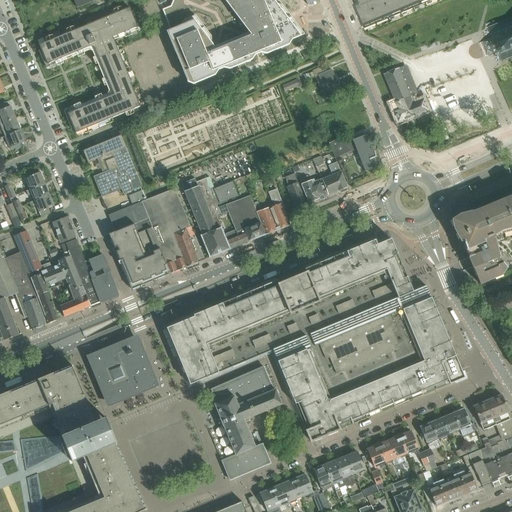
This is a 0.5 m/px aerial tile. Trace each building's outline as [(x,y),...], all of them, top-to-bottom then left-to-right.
[(73,0),(77,8),(93,1),(95,0),(94,0),(73,0)] [(185,0),(170,30),(191,81),(239,61),(290,40),(300,36),(273,0),(185,0)] [(350,0),(362,28),(429,0),(350,0)] [(40,50),(39,51),(40,55),(46,69),(49,67),(50,67),(49,64),(90,47),(94,48),(114,95),(69,113),(68,110),(67,110),(64,112),(70,126),(71,129),(74,128),(76,133),(85,130),(86,132),(90,130),(89,128),(106,121),(107,123),(111,121),(110,119),(127,112),(128,114),(132,113),(131,110),(140,107),(131,84),(132,84),(113,37),(138,27),(130,7),(121,11),(119,7),(115,9),(116,13),(87,25),(74,31),(72,27),(67,28),(69,32),(52,39),(51,35),(46,37),(48,41),(39,45),(41,50),(40,50)] [(489,38),(477,43),(479,48),(480,49),(483,56),(488,54),(488,55),(488,56),(489,56),(490,56),(491,56),(491,55),(492,54),(495,53),(495,54),(494,54),(494,55),(493,56),(493,57),(494,58),(494,59),(495,59),(495,60),(496,60),(497,61),(498,60),(499,61),(507,58),(507,57),(508,57),(511,55),(511,16),(494,24),(493,21),(485,24),(486,27),(485,28),(485,29),(484,29),(484,30),(483,30),(483,31),(483,32),(483,33),(483,34),(484,35),(485,36),(486,36),(487,36),(488,36),(489,38)] [(315,77),(319,75),(328,98),(341,93),(332,70),(326,72),(324,66),(313,71),(315,77)] [(410,97),(415,95),(404,67),(399,69),(399,68),(384,74),(395,100),(396,103),(391,105),(399,122),(428,110),(424,100),(413,104),(410,97)] [(300,85),(297,79),(283,85),(286,91),(300,85)] [(0,121),(1,124),(0,125),(16,118),(11,106),(0,110),(0,113),(1,116),(0,116),(0,121)] [(5,136),(20,130),(16,118),(0,125),(5,136)] [(10,148),(25,141),(20,130),(5,136),(10,148)] [(83,151),(88,163),(97,159),(99,164),(96,165),(97,168),(98,170),(101,169),(103,173),(94,177),(102,197),(122,189),(124,195),(143,187),(119,130),(112,133),(114,139),(83,151)] [(335,159),(356,150),(365,172),(379,166),(366,135),(353,140),(353,141),(346,143),(344,138),(329,144),(335,159)] [(313,160),(315,166),(324,163),(322,158),(328,156),(327,154),(313,160)] [(342,192),(346,190),(347,187),(337,162),(328,166),(332,175),(322,179),(329,195),(339,190),(342,192)] [(40,172),(25,178),(30,190),(45,183),(40,172)] [(289,187),(287,188),(295,208),(306,203),(294,175),(286,178),(289,187)] [(300,180),(309,202),(319,198),(322,200),(326,198),(327,195),(321,180),(315,182),(314,180),(309,182),(307,177),(300,180)] [(187,190),(183,191),(202,235),(200,236),(210,258),(267,234),(290,225),(287,217),(281,204),(276,189),(268,192),(273,207),(261,211),(258,203),(253,205),(249,196),(239,200),(226,206),(229,213),(236,230),(226,234),(227,236),(229,240),(227,241),(221,228),(220,228),(218,224),(220,224),(217,216),(220,214),(219,212),(216,205),(237,196),(237,194),(231,182),(214,190),(216,196),(213,197),(206,179),(195,183),(194,179),(184,183),(187,190)] [(34,200),(49,194),(45,183),(30,190),(34,200)] [(11,184),(5,187),(10,199),(16,196),(11,184)] [(146,200),(142,202),(171,274),(187,267),(182,254),(173,233),(183,229),(185,228),(185,229),(186,229),(191,227),(185,214),(174,189),(146,200)] [(143,190),(129,196),(132,205),(147,199),(143,190)] [(49,194),(34,200),(30,202),(32,208),(37,206),(39,212),(42,218),(51,214),(48,208),(54,206),(49,194)] [(511,194),(511,195),(472,213),(471,212),(452,220),(461,241),(458,242),(462,250),(465,249),(480,284),(501,275),(511,270),(511,194)] [(109,215),(115,232),(109,234),(109,235),(113,244),(129,282),(131,289),(132,290),(133,289),(139,287),(166,276),(170,274),(171,274),(142,202),(136,204),(109,215)] [(17,216),(16,215),(12,203),(6,206),(11,219),(17,216)] [(226,206),(219,209),(220,212),(221,216),(229,213),(226,206)] [(17,216),(11,219),(15,227),(21,224),(18,216),(17,216)] [(68,217),(53,223),(61,243),(76,238),(68,217)] [(7,222),(1,224),(4,232),(10,229),(7,222)] [(183,229),(173,233),(182,254),(187,267),(199,262),(205,260),(191,227),(186,229),(185,229),(185,228),(183,229)] [(26,231),(14,236),(20,252),(29,273),(42,268),(41,266),(26,231)] [(43,271),(41,272),(41,274),(45,286),(65,278),(70,289),(65,291),(69,302),(60,306),(64,317),(101,302),(92,280),(90,273),(85,262),(79,247),(77,239),(61,245),(64,253),(61,254),(63,259),(59,261),(60,265),(52,268),(43,271)] [(194,316),(166,328),(190,385),(273,350),(274,352),(277,359),(282,373),(311,441),(346,427),(370,417),(385,411),(396,406),(410,400),(423,394),(438,389),(455,381),(465,377),(460,365),(456,357),(426,285),(425,286),(415,290),(413,291),(391,239),(377,244),(375,240),(304,269),(306,272),(292,278),(282,282),(279,284),(278,280),(193,315),(194,316)] [(7,258),(0,242),(0,333),(3,341),(19,335),(3,298),(17,292),(25,315),(27,314),(24,304),(14,281),(9,268),(4,259),(7,258)] [(59,255),(57,249),(49,252),(51,258),(59,255)] [(27,274),(29,273),(20,252),(7,258),(4,259),(9,268),(14,281),(24,304),(27,314),(33,330),(40,327),(46,325),(36,300),(37,299),(27,274)] [(103,255),(89,260),(93,272),(90,273),(92,280),(101,302),(119,294),(110,272),(108,266),(103,255)] [(50,263),(41,266),(42,268),(43,271),(52,268),(50,263)] [(38,275),(31,278),(49,323),(59,319),(45,286),(41,274),(38,275)] [(138,335),(86,356),(93,374),(94,376),(108,408),(159,386),(138,335)] [(0,511),(139,511),(146,509),(124,460),(108,424),(105,418),(95,421),(72,366),(0,395),(0,511)] [(257,383),(268,379),(263,367),(258,369),(252,372),(257,383)] [(257,383),(252,372),(246,374),(240,377),(250,400),(273,391),(268,379),(257,383)] [(250,400),(240,377),(232,380),(227,383),(232,397),(234,396),(238,405),(250,400)] [(232,397),(227,383),(218,386),(211,389),(215,404),(232,397)] [(220,418),(236,455),(255,447),(254,444),(244,420),(282,404),(275,389),(273,391),(250,400),(238,405),(234,396),(232,397),(215,404),(220,418)] [(511,418),(509,412),(502,395),(486,401),(496,425),(502,439),(511,434),(511,418)] [(486,401),(473,407),(483,430),(495,425),(496,425),(486,401)] [(463,408),(454,411),(454,412),(453,413),(460,430),(466,428),(467,429),(471,427),(464,410),(463,408)] [(442,416),(449,435),(460,430),(453,413),(450,414),(449,414),(442,416)] [(435,419),(435,420),(431,422),(439,439),(449,435),(442,416),(435,419)] [(433,443),(433,442),(439,439),(431,422),(430,422),(420,426),(428,445),(433,443)] [(399,434),(407,453),(413,451),(414,454),(419,452),(418,449),(411,432),(408,433),(407,431),(399,434)] [(399,464),(402,463),(404,462),(401,456),(407,453),(399,434),(392,437),(392,439),(389,440),(399,464)] [(511,434),(502,439),(502,441),(494,444),(490,446),(503,476),(507,475),(508,477),(511,475),(511,434)] [(487,438),(482,439),(486,448),(490,446),(494,444),(492,439),(488,440),(487,439),(487,438)] [(395,465),(398,471),(401,469),(399,464),(389,440),(385,442),(384,440),(378,443),(386,462),(391,460),(394,466),(395,465)] [(263,443),(255,447),(236,455),(221,461),(226,471),(230,481),(271,463),(263,443)] [(367,450),(374,467),(386,462),(378,443),(370,446),(371,448),(367,450)] [(476,443),(467,447),(470,453),(478,450),(476,443)] [(503,476),(490,446),(486,448),(481,450),(486,464),(484,465),(492,483),(498,480),(498,478),(503,476)] [(458,458),(470,453),(467,447),(455,452),(458,458)] [(436,468),(433,461),(435,461),(430,450),(424,452),(432,470),(436,468)] [(484,465),(486,464),(481,450),(469,455),(482,487),(488,485),(492,483),(484,465)] [(348,455),(348,457),(347,457),(355,476),(354,474),(360,472),(361,473),(366,471),(361,458),(359,459),(356,452),(348,455)] [(419,454),(426,472),(432,470),(424,452),(419,454)] [(469,455),(463,457),(468,470),(449,478),(457,499),(462,497),(483,488),(482,487),(469,455)] [(352,485),(358,483),(355,476),(347,457),(343,459),(341,458),(336,461),(348,488),(352,486),(352,485)] [(333,483),(332,483),(339,498),(343,496),(337,482),(338,482),(338,481),(343,479),(336,461),(330,463),(329,465),(326,466),(333,483)] [(328,485),(332,483),(333,483),(326,466),(324,467),(322,466),(315,469),(318,476),(317,476),(322,489),(329,486),(328,485)] [(449,502),(457,499),(449,478),(434,484),(429,472),(436,469),(436,468),(432,470),(426,472),(416,476),(427,501),(433,499),(435,506),(448,501),(449,502)] [(377,486),(383,483),(377,470),(371,473),(377,486)] [(299,476),(293,478),(301,497),(307,494),(308,498),(314,495),(313,494),(305,475),(300,477),(299,476)] [(293,478),(286,481),(286,483),(283,484),(291,503),(297,500),(296,499),(301,497),(293,478)] [(410,478),(399,482),(411,511),(420,511),(422,511),(418,502),(413,491),(416,490),(413,483),(410,478)] [(411,511),(399,482),(382,490),(383,494),(390,491),(397,508),(399,507),(400,511),(411,511)] [(281,511),(292,507),(291,503),(283,484),(279,486),(277,485),(271,487),(279,506),(281,511)] [(375,485),(362,491),(365,497),(378,491),(375,485)] [(279,506),(271,487),(265,490),(264,492),(260,493),(268,511),(278,511),(281,511),(279,506)] [(323,493),(319,495),(319,496),(322,502),(326,511),(329,511),(331,511),(323,493)] [(353,502),(364,498),(362,493),(350,497),(353,502)] [(379,511),(372,496),(368,498),(371,506),(373,511),(386,511),(385,509),(379,511)] [(254,511),(259,511),(254,497),(249,499),(254,511)] [(227,505),(228,507),(216,511),(246,511),(242,501),(231,506),(230,504),(227,505)]
